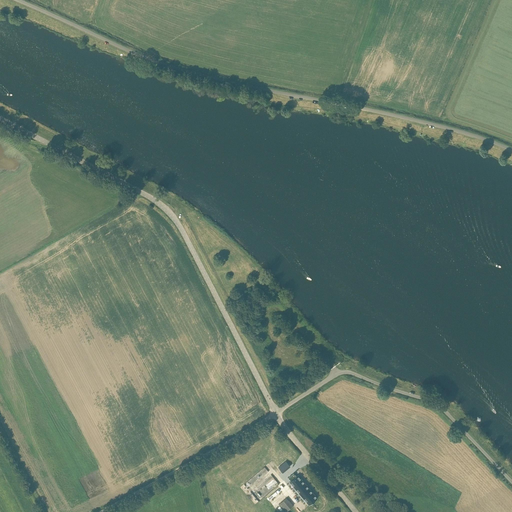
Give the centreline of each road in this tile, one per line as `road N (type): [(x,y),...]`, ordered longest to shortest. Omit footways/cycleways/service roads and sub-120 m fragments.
road 1 (unclassified): [(511,149),(424,120),(188,71),(12,0)]
road 2 (tertiary): [(275,412),(165,206),(0,117)]
road 3 (unclassified): [(511,482),(433,403),(348,373),(275,412)]
road 4 (track): [(102,511),(275,412)]
road 5 (tertiary): [(356,511),(275,412)]
